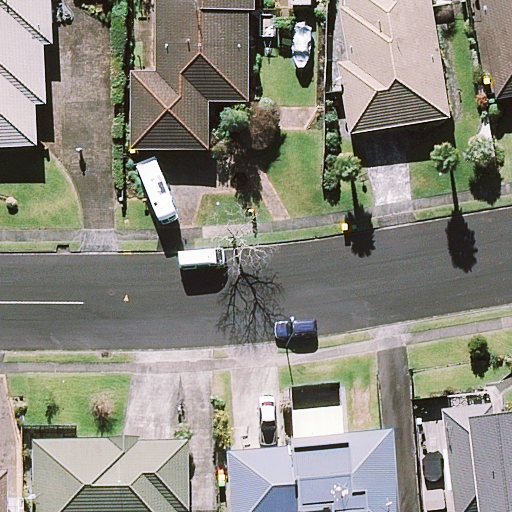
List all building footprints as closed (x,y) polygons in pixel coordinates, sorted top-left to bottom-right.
[(0,0),(0,146),(39,145),(37,103),(48,102),(46,43),(54,42),(51,0),(0,0)] [(257,0),(158,0),(157,72),(135,71),(133,148),(210,150),(211,100),(250,101),(252,13),(257,13),(257,0)] [(451,117),(431,0),(347,0),(348,4),(330,7),(351,133),(451,117)] [(511,0),(481,0),(498,98),(511,95),(511,0)] [(341,441),(338,405),(290,408),(293,454),(227,459),(230,511),(394,511),(389,437),(341,441)] [(511,406),(447,413),(457,511),(494,511),(511,510),(511,406)] [(31,511),(183,511),(185,448),(33,444),(31,511)]
